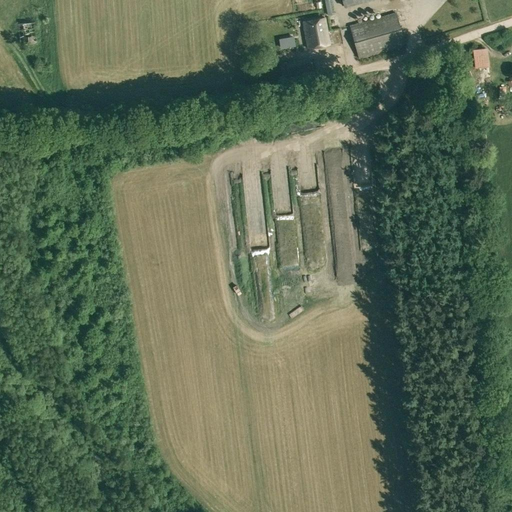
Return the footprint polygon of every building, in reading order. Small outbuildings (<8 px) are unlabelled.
[(350,26),(358,59),(406,45),(396,12),(364,21),(364,22),(350,26)] [(303,22),(307,48),(329,44),(325,18),(303,22)] [(18,23),(20,44),(37,42),(35,22),(18,23)] [(475,70),(478,69),(478,68),(490,68),(490,67),(493,67),(492,59),(487,60),(486,47),(472,50),(475,70)] [(265,63),(276,61),(275,55),(272,55),(264,56),(265,63)] [(286,62),(289,79),(290,80),(313,76),(310,58),(286,62)] [(289,79),(286,62),(280,63),(282,81),(289,79)] [(478,68),(478,69),(479,83),(491,82),(490,68),(478,68)]
